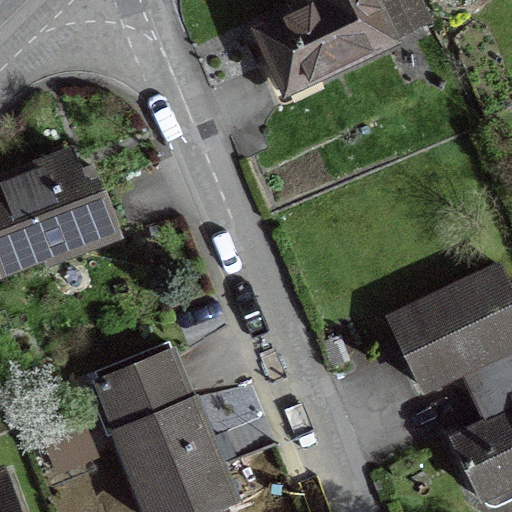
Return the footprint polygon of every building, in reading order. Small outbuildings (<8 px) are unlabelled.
[(255,34),(283,92),(428,24),(416,0),(303,0),(307,9),(255,34)] [(0,271),(72,243),(74,249),(113,233),(96,188),(83,193),(69,159),(0,186),(0,192),(1,195),(0,195),(0,271)] [(462,371),(477,402),(488,397),(498,419),(450,442),(478,500),(511,484),(511,299),(498,270),(386,323),(419,391),(462,371)] [(208,511),(229,503),(214,466),(222,463),(214,442),(218,440),(217,437),(205,443),(165,346),(92,375),(147,511),(208,511)] [(76,427),(40,442),(52,472),(88,458),(76,427)]
